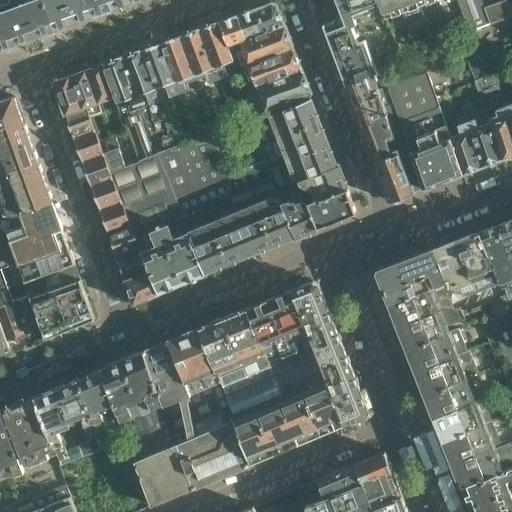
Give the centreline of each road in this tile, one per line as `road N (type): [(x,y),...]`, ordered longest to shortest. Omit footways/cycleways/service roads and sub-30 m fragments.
road 1 (residential): [(125,335),(29,73)]
road 2 (residential): [(125,335),(383,238)]
road 3 (residential): [(299,0),(383,238)]
road 4 (residential): [(198,511),(406,424)]
road 5 (residential): [(29,73),(234,0)]
road 6 (residential): [(383,238),(511,188)]
road 7 (residential): [(0,385),(125,335)]
